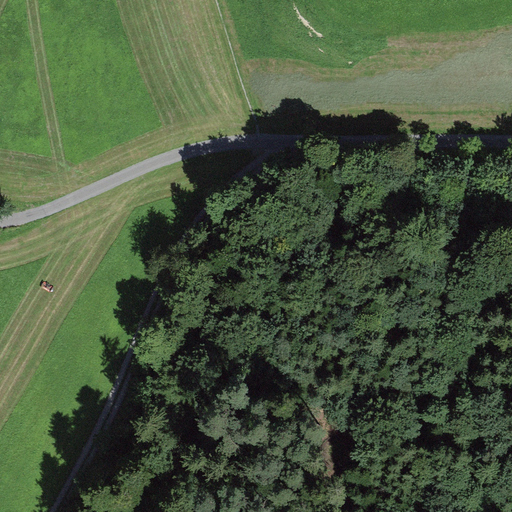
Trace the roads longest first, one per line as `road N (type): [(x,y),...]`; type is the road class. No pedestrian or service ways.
road 1 (track): [(59,511),(168,275),(217,205),(267,159),(269,143)]
road 2 (track): [(269,143),(200,148),(41,216),(0,222)]
road 3 (track): [(331,478),(345,394),(465,312),(511,295)]
road 4 (track): [(511,142),(269,143)]
